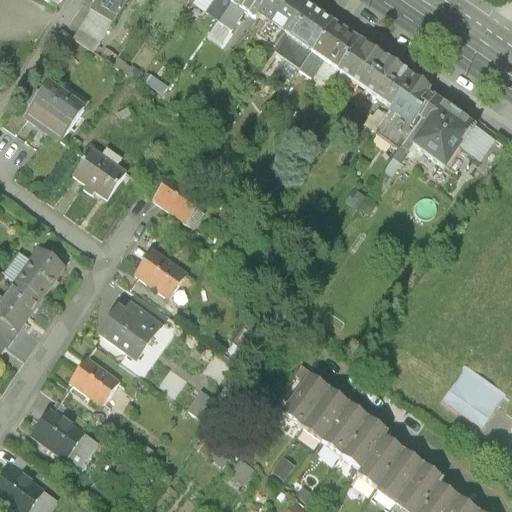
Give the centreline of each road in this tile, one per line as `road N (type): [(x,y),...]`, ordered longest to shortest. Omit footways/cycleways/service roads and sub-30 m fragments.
road 1 (residential): [(107,259),(0,423)]
road 2 (residential): [(0,184),(107,259)]
road 3 (primary): [(411,0),(511,71)]
